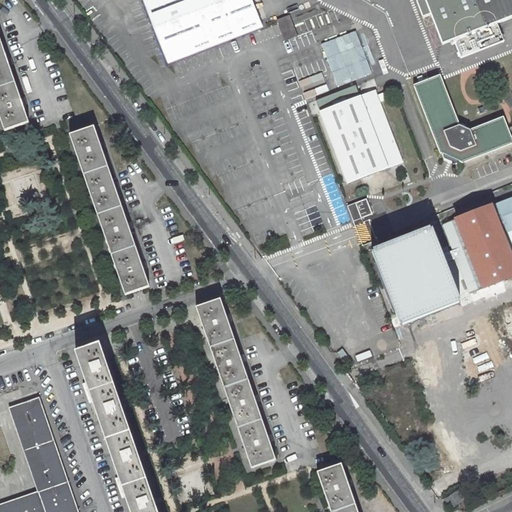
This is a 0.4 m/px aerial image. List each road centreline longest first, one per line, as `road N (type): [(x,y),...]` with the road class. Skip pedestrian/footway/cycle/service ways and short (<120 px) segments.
road 1 (unclassified): [(46,0),(251,270)]
road 2 (unclassified): [(251,270),(421,511)]
road 3 (unclassified): [(251,270),(0,364)]
